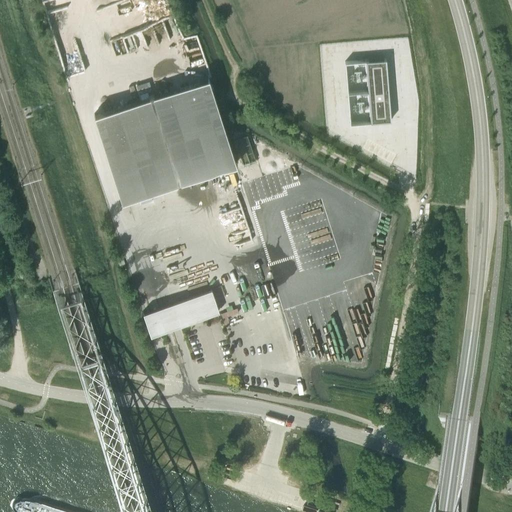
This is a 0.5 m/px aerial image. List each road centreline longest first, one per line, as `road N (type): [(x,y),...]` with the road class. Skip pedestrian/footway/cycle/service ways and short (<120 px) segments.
road 1 (tertiary): [(446,511),(484,199),(481,116),(456,0)]
road 2 (unclassified): [(376,442),(418,225),(413,201),(241,102)]
road 3 (unclassified): [(376,442),(256,408),(83,395),(0,377)]
road 4 (track): [(151,400),(111,260)]
road 5 (unclassified): [(511,486),(376,442)]
road 6 (track): [(17,383),(19,350),(0,265)]
